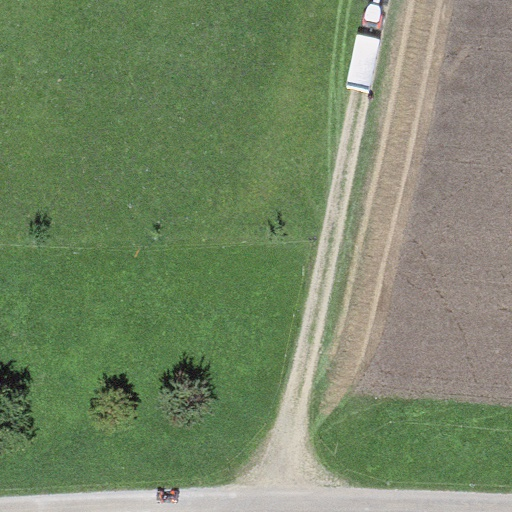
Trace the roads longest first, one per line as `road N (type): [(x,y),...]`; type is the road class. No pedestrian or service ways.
road 1 (track): [(279,505),(385,0)]
road 2 (track): [(502,511),(279,505),(89,511)]
